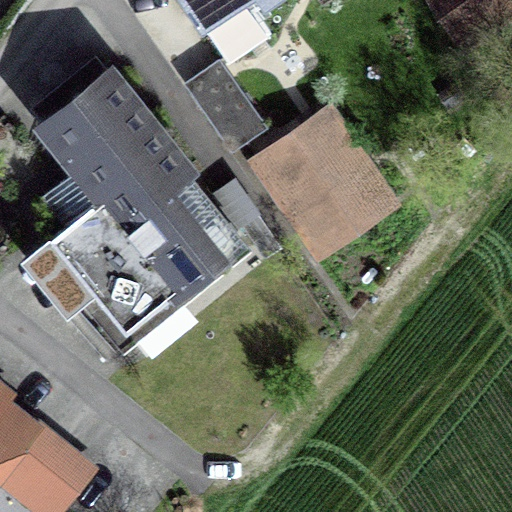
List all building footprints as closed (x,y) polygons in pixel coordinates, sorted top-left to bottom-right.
[(269,28),(254,6),(262,0),(188,0),(228,57),(269,28)] [(511,9),(505,0),(459,0),(441,13),(464,46),(511,13),(511,9)] [(46,121),(122,215),(184,163),(109,70),(46,121)] [(196,96),(231,147),(264,124),(228,74),(196,96)] [(325,159),(302,127),(257,158),(319,248),(389,200),(349,142),(325,159)] [(47,511),(87,467),(32,423),(29,426),(3,405),(2,394),(0,392),(0,480),(38,511),(47,511)]
